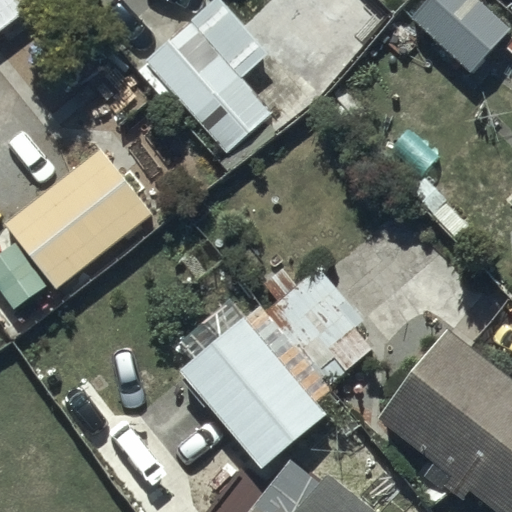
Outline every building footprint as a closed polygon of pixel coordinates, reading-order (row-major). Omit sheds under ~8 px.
[(0,0),(0,46),(41,15),(29,0),(0,0)] [(507,35),(466,0),(427,0),(405,26),(467,80),(507,35)] [(166,113),(173,106),(227,167),(272,127),(240,91),(268,66),(219,10),(189,36),(188,35),(137,80),(166,113)] [(0,329),(6,337),(151,224),(101,161),(0,240),(0,329)] [(372,292),(347,314),(315,278),(296,295),(282,279),(263,296),(276,311),(271,315),(284,330),(276,337),(329,399),(371,362),(355,343),(365,334),(360,328),(384,307),(372,292)] [(265,487),(331,430),(243,331),(178,388),(265,487)] [(511,511),(511,390),(452,343),(380,435),(478,511),(511,511)] [(359,511),(329,488),(321,498),(291,474),(260,511),(359,511)]
